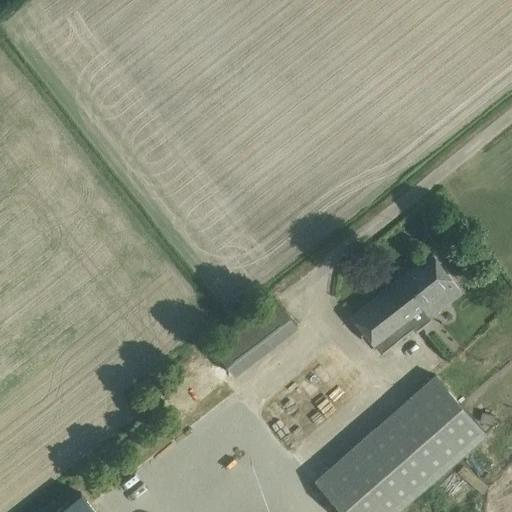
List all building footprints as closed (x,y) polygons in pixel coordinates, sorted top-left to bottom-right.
[(422,304),(452,281),(431,255),(351,317),(372,344),(375,342),(382,350),(411,327),(416,333),(433,319),(422,304)] [(227,377),(292,327),(272,301),(207,350),(227,377)] [(258,400),(291,443),(365,388),(333,345),(258,400)] [(340,511),(396,511),(485,433),(434,375),(313,481),(340,511)] [(479,422),(492,425),(494,415),(482,412),(479,422)] [(295,511),(243,453),(175,511),(295,511)] [(80,493),(55,511),(95,511),(90,505),(80,493)]
